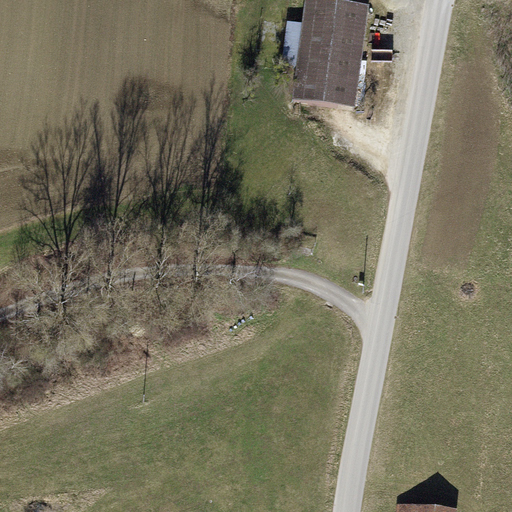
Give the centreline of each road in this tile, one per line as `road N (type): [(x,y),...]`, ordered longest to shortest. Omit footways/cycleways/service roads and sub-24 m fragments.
road 1 (tertiary): [(442,0),(348,511)]
road 2 (track): [(381,326),(289,257),(190,248),(113,259),(0,311)]
